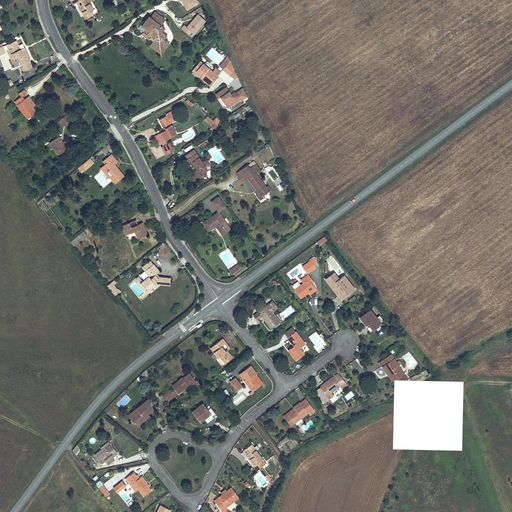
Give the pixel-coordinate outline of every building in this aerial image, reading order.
[(70,0),(73,5),(76,3),(84,16),(83,16),(85,20),(92,16),(89,12),(93,10),(86,0),(70,0)] [(180,0),(186,10),(199,3),(197,0),(180,0)] [(189,35),(192,32),(195,34),(206,20),(198,13),(187,26),(184,24),(181,28),(189,35)] [(138,30),(142,33),(144,31),(151,36),(149,39),(153,41),(149,46),(155,51),(163,49),(167,44),(162,40),(165,36),(160,32),(163,29),(159,26),(163,21),(158,17),(149,19),(147,18),(145,21),(143,20),(138,27),(138,30)] [(144,31),(142,33),(141,35),(148,40),(149,39),(151,36),(144,31)] [(17,41),(8,45),(10,50),(7,51),(12,61),(13,60),(18,58),(20,62),(22,65),(31,61),(26,50),(22,52),(17,41)] [(216,76),(211,72),(199,62),(192,69),(200,76),(198,78),(207,86),(216,76)] [(229,62),(222,70),(229,75),(233,70),(229,62)] [(242,87),(232,93),(227,85),(215,92),(219,98),(221,97),(227,108),(248,96),(242,87)] [(24,101),(22,97),(15,102),(17,105),(16,106),(26,120),(36,113),(33,108),(31,109),(27,103),(28,103),(26,99),(24,101)] [(31,109),(33,108),(36,106),(29,97),(26,99),(28,103),(27,103),(31,109)] [(57,122),(61,128),(70,121),(66,115),(57,122)] [(221,120),(216,116),(213,120),(207,115),(204,120),(214,128),(221,120)] [(164,130),(156,135),(160,142),(165,139),(175,134),(165,116),(159,119),(164,130)] [(66,150),(61,143),(57,137),(48,143),(57,156),(66,150)] [(162,146),(161,146),(165,155),(174,150),(172,146),(170,147),(168,143),(167,143),(162,146)] [(192,150),(184,156),(192,167),(195,167),(196,178),(200,178),(200,176),(205,176),(205,166),(203,166),(192,150)] [(107,163),(103,165),(99,169),(103,174),(108,171),(111,175),(108,178),(113,183),(120,176),(112,166),(114,163),(109,156),(104,159),(107,163)] [(84,163),(87,168),(92,164),(88,160),(84,163)] [(84,163),(79,167),(82,172),(87,168),(84,163)] [(247,165),(240,170),(244,176),(257,192),(254,194),(259,200),(263,198),(262,196),(266,193),(263,189),(265,187),(256,174),(260,171),(255,163),(249,167),(247,165)] [(244,176),(240,170),(235,174),(239,179),(244,176)] [(284,181),(277,186),(280,191),(287,186),(284,181)] [(210,202),(217,213),(225,207),(217,197),(210,202)] [(229,230),(217,213),(202,223),(208,232),(215,227),(221,235),(229,230)] [(133,219),(122,224),(127,233),(132,231),(136,238),(146,234),(141,224),(136,226),(135,224),(133,219)] [(77,234),(69,240),(73,245),(81,239),(77,234)] [(320,245),(327,240),(324,236),(317,241),(320,245)] [(309,260),(301,266),(306,273),(314,266),(309,260)] [(152,275),(154,274),(157,272),(151,264),(142,271),(146,276),(136,284),(144,295),(155,286),(161,287),(168,288),(169,278),(160,277),(159,279),(155,278),(152,275)] [(238,264),(229,271),(231,274),(241,268),(238,264)] [(334,272),(325,279),(330,285),(333,283),(343,297),(355,288),(350,283),(348,284),(342,276),(339,279),(334,272)] [(299,298),(306,292),(313,287),(310,282),(307,279),(309,277),(306,274),(299,280),(301,283),(292,291),(299,298)] [(102,287),(108,295),(111,293),(107,288),(109,286),(110,285),(108,283),(102,287)] [(330,285),(341,299),(343,297),(333,283),(330,285)] [(266,307),(257,314),(268,329),(277,322),(266,307)] [(360,316),(367,325),(368,323),(373,330),(381,323),(370,309),(360,316)] [(282,335),(285,339),(293,332),(290,329),(282,335)] [(293,332),(285,339),(291,346),(288,348),(291,352),(289,355),(293,361),(302,354),(297,349),(302,345),(293,332)] [(219,340),(209,348),(213,352),(210,354),(214,359),(216,357),(222,364),(229,358),(224,352),(222,353),(218,348),(222,344),(219,340)] [(226,349),(222,344),(218,348),(222,353),(224,352),(226,349)] [(307,350),(302,345),(297,349),(302,354),(307,350)] [(403,374),(390,354),(382,360),(384,364),(382,365),(387,374),(391,372),(395,379),(403,374)] [(251,376),(253,374),(247,366),(236,375),(249,391),(258,385),(251,376)] [(178,385),(176,382),(175,381),(168,386),(175,394),(184,387),(185,388),(188,386),(190,389),(197,384),(194,380),(192,381),(186,374),(180,379),(182,382),(178,385)] [(261,383),(253,374),(251,376),(258,385),(261,383)] [(333,381),(331,379),(320,387),(329,399),(333,396),(331,393),(332,392),(340,386),(343,389),(347,385),(340,375),(333,381)] [(232,378),(227,382),(234,392),(240,387),(232,378)] [(167,390),(162,395),(166,401),(172,396),(167,390)] [(292,409),(282,418),(288,425),(304,411),(307,415),(312,411),(302,398),(297,403),(297,402),(290,407),(292,409)] [(135,417),(131,420),(136,426),(145,420),(143,418),(146,415),(151,411),(147,400),(132,413),(135,417)] [(199,405),(190,413),(197,422),(201,419),(200,417),(205,413),(199,405)] [(110,443),(101,450),(103,452),(111,445),(110,443)] [(249,443),(242,450),(251,461),(250,462),(256,470),(265,463),(249,443)] [(103,452),(101,450),(95,456),(102,464),(105,461),(106,463),(113,457),(118,453),(111,445),(103,452)] [(113,457),(106,463),(109,465),(115,460),(113,457)] [(134,472),(127,478),(129,481),(128,482),(131,485),(133,483),(138,489),(137,490),(143,497),(150,491),(145,484),(147,483),(142,476),(140,478),(137,475),(136,476),(134,472)] [(100,480),(95,484),(105,497),(110,493),(100,480)] [(122,481),(114,488),(117,493),(126,486),(122,481)] [(222,495),(221,493),(218,496),(219,498),(215,502),(222,511),(226,507),(225,505),(230,501),(237,496),(230,487),(226,490),(224,492),(225,493),(222,495)]
